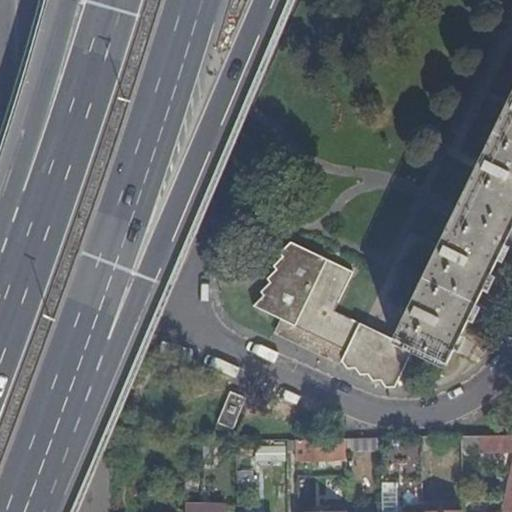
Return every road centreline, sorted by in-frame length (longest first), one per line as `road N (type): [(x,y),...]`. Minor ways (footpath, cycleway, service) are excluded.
road 1 (residential): [(511,352),(487,383),(455,404),(406,416),(363,412),(178,323),(0,328)]
road 2 (motorway): [(88,358),(148,279),(264,0)]
road 3 (motorway): [(88,358),(198,0)]
road 4 (motorway): [(124,0),(41,211)]
road 5 (motorway): [(73,0),(38,113),(41,211)]
road 6 (motorway): [(29,511),(88,358)]
road 7 (primary): [(0,356),(12,511)]
